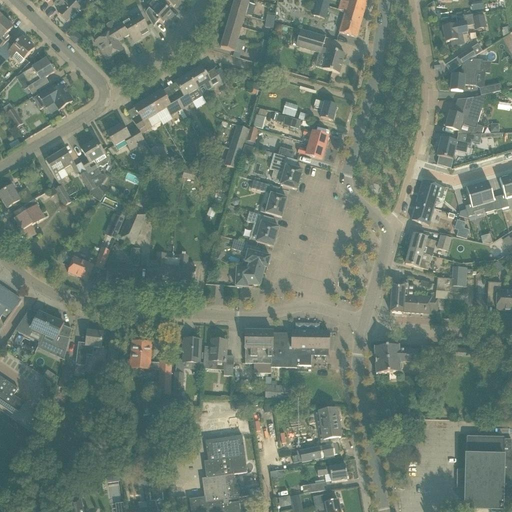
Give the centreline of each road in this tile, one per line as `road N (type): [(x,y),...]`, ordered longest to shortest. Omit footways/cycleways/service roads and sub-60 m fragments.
road 1 (residential): [(364,323),(306,304),(258,319),(82,305),(50,293),(0,255)]
road 2 (tertiary): [(383,227),(350,194),(346,177),(374,78),(384,0)]
road 3 (tertiary): [(382,511),(356,356),(364,323)]
road 4 (residential): [(411,168),(425,114),(412,0)]
road 5 (residential): [(104,96),(122,92),(185,46),(213,0)]
road 6 (residential): [(511,335),(364,323)]
road 7 (residential): [(16,0),(101,83),(104,96)]
road 8 (residential): [(104,96),(98,108),(0,168)]
